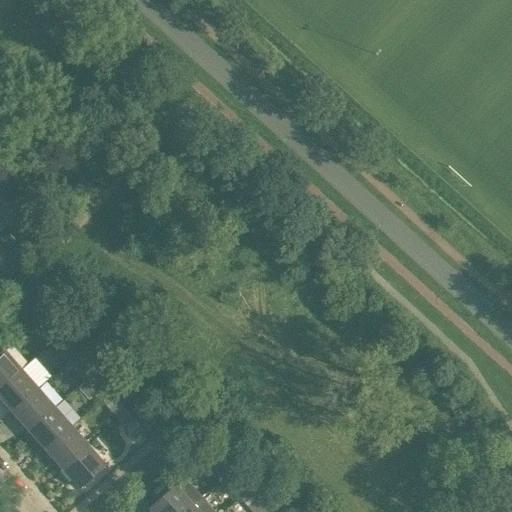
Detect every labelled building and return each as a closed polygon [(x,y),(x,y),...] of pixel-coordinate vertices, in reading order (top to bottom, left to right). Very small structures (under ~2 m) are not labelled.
[(2,200),(0,201),(0,214),(10,226),(18,219),(2,200)] [(36,239),(18,219),(10,226),(27,246),(36,239)] [(33,324),(50,344),(59,336),(42,316),(33,324)] [(76,355),(59,336),(50,344),(67,363),(76,355)] [(0,353),(0,386),(21,368),(5,349),(0,353)] [(93,374),(76,355),(67,363),(84,382),(93,374)] [(21,368),(0,386),(0,398),(11,411),(38,387),(21,368)] [(110,393),(93,374),(84,382),(100,401),(110,393)] [(38,387),(11,411),(28,430),(55,406),(38,387)] [(126,412),(110,393),(100,401),(117,420),(126,412)] [(55,406),(28,430),(44,449),(72,425),(55,406)] [(144,431),(126,412),(117,420),(134,439),(144,431)] [(62,468),(89,444),(72,425),(44,449),(62,468)] [(107,464),(89,444),(62,468),(79,488),(107,464)] [(222,480),(221,479),(230,470),(214,452),(205,460),(213,469),(206,475),(215,485),(222,480)] [(221,479),(222,480),(239,499),(248,490),(230,470),(221,479)] [(149,508),(152,511),(184,511),(193,505),(175,485),(149,508)] [(248,490),(239,499),(250,511),(261,511),(265,510),(248,490)]
